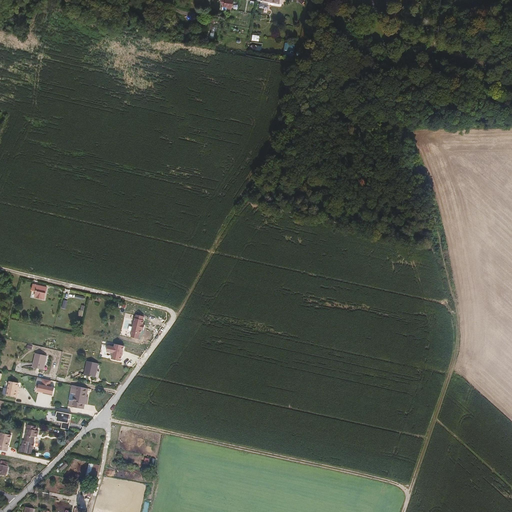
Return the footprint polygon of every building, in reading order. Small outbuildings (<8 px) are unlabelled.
[(231,8),(232,0),(224,0),(224,2),(223,7),(231,8)] [(33,290),(38,291),(37,296),(46,298),(48,290),(48,287),(43,286),(43,287),(34,285),(33,290)] [(44,370),(47,356),(36,354),(33,368),(44,370)] [(96,374),(99,360),(88,358),(85,372),(96,374)] [(6,395),(15,397),(17,386),(18,383),(9,381),(6,395)] [(67,406),(71,406),(76,386),(71,385),(67,406)] [(81,408),(82,404),(83,405),(85,405),(88,388),(76,386),(71,406),(81,408)] [(62,422),(61,427),(68,428),(69,423),(68,423),(69,419),(70,414),(56,412),(55,417),(56,418),(56,421),(62,422)] [(35,430),(35,426),(26,425),(25,428),(26,429),(24,440),(22,440),(20,446),(22,446),(20,452),(25,453),(26,447),(31,448),(33,442),(32,442),(33,436),(33,435),(36,435),(37,430),(35,430)] [(9,440),(11,435),(1,433),(0,435),(0,450),(6,452),(8,447),(7,447),(9,440)] [(7,467),(8,463),(2,461),(1,465),(0,465),(0,466),(0,475),(5,476),(6,473),(7,473),(8,467),(7,467)] [(88,474),(98,475),(99,464),(89,463),(88,474)] [(35,499),(28,498),(26,508),(33,509),(35,499)]
